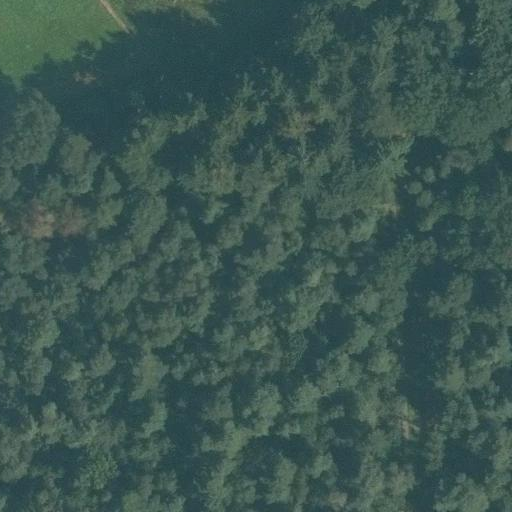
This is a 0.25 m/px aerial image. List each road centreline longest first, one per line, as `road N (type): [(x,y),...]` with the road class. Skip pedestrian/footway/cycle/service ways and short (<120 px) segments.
road 1 (track): [(425,511),(393,0)]
road 2 (track): [(265,0),(121,77),(0,103)]
